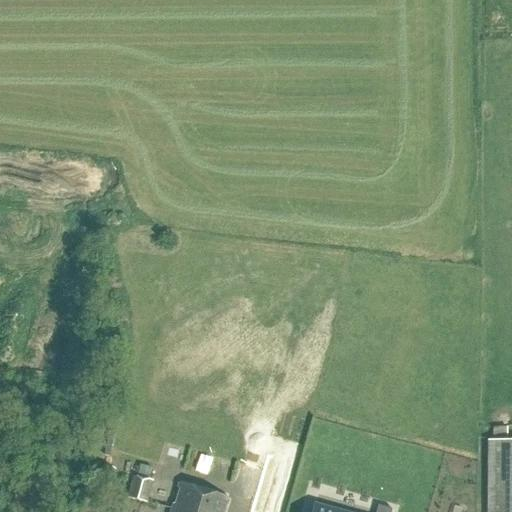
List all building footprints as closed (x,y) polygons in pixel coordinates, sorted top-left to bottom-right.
[(356,470),(404,333),(364,319),(360,329),(346,324),(347,319),(322,311),(319,320),(302,314),(258,443),(293,455),(319,379),(335,384),(310,454),(356,470)] [(216,445),(239,455),(282,353),(230,331),(188,430),(217,442),(216,445)] [(180,342),(129,462),(162,476),(213,356),(180,342)] [(508,443),(508,430),(495,430),(495,443),(508,443)] [(511,511),(511,442),(508,443),(495,443),(488,442),(487,511),(511,511)] [(148,504),(153,483),(133,478),(128,499),(148,504)] [(222,511),(226,500),(177,485),(168,511),(222,511)]
